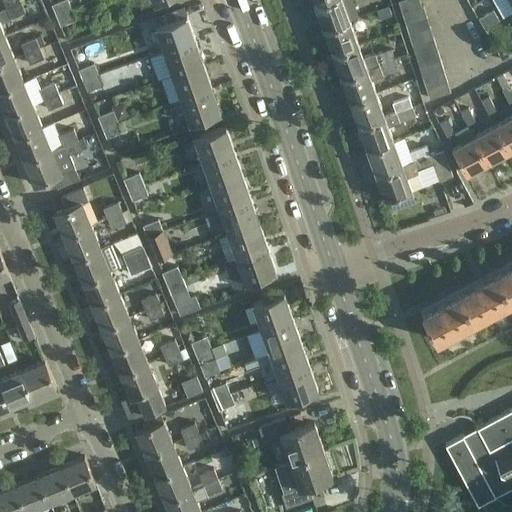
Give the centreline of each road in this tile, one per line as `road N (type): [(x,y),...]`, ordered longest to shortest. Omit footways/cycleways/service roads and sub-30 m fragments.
road 1 (secondary): [(238,0),(336,274)]
road 2 (unknown): [(261,0),(318,154),(379,259)]
road 3 (secondary): [(336,274),(398,472),(390,511)]
road 4 (residential): [(0,214),(83,416)]
road 5 (residential): [(336,274),(511,196)]
